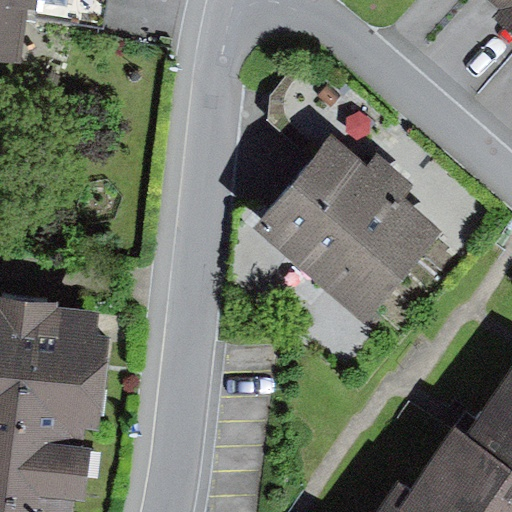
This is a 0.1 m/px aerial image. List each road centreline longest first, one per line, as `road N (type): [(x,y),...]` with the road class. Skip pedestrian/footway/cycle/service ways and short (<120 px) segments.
road 1 (residential): [(173,511),(220,50),(233,0)]
road 2 (residential): [(265,0),(296,12),(511,172)]
